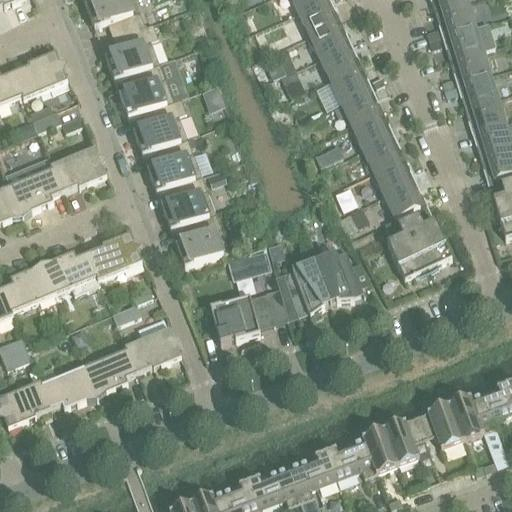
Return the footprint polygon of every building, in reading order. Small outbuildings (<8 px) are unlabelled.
[(0,0),(0,12),(3,11),(4,14),(32,2),(31,0),(0,0)] [(81,0),(86,12),(117,0),(81,0)] [(145,32),(133,0),(117,0),(86,12),(95,35),(109,30),(114,44),(145,32)] [(330,4),(327,0),(286,0),(288,2),(291,6),(294,9),(298,19),(330,4)] [(429,0),(435,19),(468,9),(471,8),(469,2),(467,0),(429,0)] [(298,19),(303,29),(304,33),(305,38),(307,43),(309,42),(341,28),(330,4),(298,19)] [(471,8),(468,9),(435,19),(443,43),(476,33),(473,23),(473,18),(472,13),(471,9),(471,8)] [(341,28),(309,42),(307,43),(310,48),(312,52),(315,55),(320,65),(348,52),(351,50),(341,28)] [(446,42),(443,43),(446,56),(450,67),(486,56),(496,52),(489,29),(476,33),(446,42)] [(115,87),(128,82),(160,70),(151,47),(158,44),(153,30),(145,33),(145,32),(114,44),(119,58),(106,64),(115,87)] [(351,50),(348,52),(320,65),(325,75),(325,79),(326,84),(328,89),(362,73),(351,50)] [(486,57),(486,56),(450,67),(458,91),(491,81),(488,71),(488,66),(487,61),(486,57)] [(13,79),(24,106),(68,88),(66,85),(65,82),(58,65),(57,62),(56,59),(28,70),(29,72),(13,79)] [(174,108),(174,107),(160,70),(128,82),(133,96),(120,101),(129,125),(142,120),(174,108)] [(373,96),(367,84),(362,73),(328,89),(329,90),(331,94),(334,98),(337,101),(341,111),(373,96)] [(281,83),(284,88),(298,81),(296,76),(281,83)] [(0,111),(22,103),(23,106),(24,106),(13,79),(2,83),(0,78),(0,111)] [(494,91),(491,81),(458,91),(465,115),(501,104),(499,99),(497,95),(494,91)] [(384,119),(373,96),(341,111),(346,120),(346,125),(348,129),(349,134),(350,135),(384,119)] [(465,115),(468,127),(472,139),(506,129),(502,119),(503,114),(502,109),(501,104),(465,115)] [(174,108),(142,120),(147,133),(134,138),(143,162),(156,157),(188,145),(179,122),(187,119),(181,105),(174,107),(174,108)] [(57,117),(33,127),(38,139),(62,129),(57,117)] [(394,142),(384,119),(350,135),(352,139),(355,143),(358,147),(363,156),(391,143),(394,142)] [(79,122),(62,128),(67,139),(83,133),(79,122)] [(31,127),(23,131),(28,142),(36,139),(31,127)] [(511,143),(509,139),(506,129),(472,139),(480,163),(511,153),(511,143)] [(394,142),(391,143),(363,156),(367,166),(368,171),(369,175),(371,180),(373,179),(405,164),(394,142)] [(202,183),(188,145),(156,157),(162,171),(148,176),(157,200),(170,194),(202,183)] [(484,175),(488,188),(491,187),(511,180),(511,153),(480,163),(484,175)] [(51,172),(63,199),(78,192),(79,195),(107,183),(105,180),(104,177),(97,160),(96,157),(95,154),(51,172)] [(405,164),(373,179),(371,180),(372,181),(374,185),(376,189),(379,192),(384,202),(416,187),(405,164)] [(47,165),(5,182),(10,193),(23,225),(24,225),(32,218),(54,209),(52,203),(63,199),(51,172),(47,165)] [(511,180),(491,187),(488,188),(493,206),(505,245),(511,243),(511,180)] [(171,237),(185,232),(216,220),(202,183),(170,194),(176,208),(162,213),(171,237)] [(416,187),(384,202),(389,212),(389,216),(390,221),(392,225),(392,226),(426,210),(416,187)] [(0,231),(12,226),(23,226),(23,225),(10,193),(0,197),(0,231)] [(435,228),(426,210),(392,226),(392,227),(385,230),(394,247),(387,250),(405,287),(415,282),(420,282),(424,280),(428,279),(434,276),(438,273),(441,270),(452,265),(435,228)] [(351,218),(339,224),(347,240),(359,233),(351,218)] [(230,257),(216,220),(185,232),(190,246),(176,251),(185,274),(230,257)] [(87,260),(98,287),(142,269),(141,266),(140,263),(132,246),(131,243),(130,240),(102,251),(103,253),(87,260)] [(315,270),(331,312),(332,311),(331,309),(337,307),(337,308),(354,307),(354,305),(353,303),(362,299),(364,303),(365,302),(361,292),(371,289),(359,268),(352,271),(346,257),(337,260),(336,258),(335,257),(317,269),(315,270)] [(270,276),(265,258),(256,261),(260,278),(270,276)] [(98,287),(87,260),(77,264),(74,259),(52,268),(42,268),(41,269),(54,301),(72,294),(74,300),(100,289),(98,287)] [(54,301),(41,269),(33,276),(11,285),(13,291),(2,295),(13,322),(14,322),(12,318),(54,301)] [(331,312),(315,270),(314,270),(292,274),(292,275),(293,277),(284,281),(300,327),(301,327),(299,323),(309,319),(310,322),(310,323),(325,313),(324,312),(330,309),(331,312)] [(149,293),(132,300),(136,309),(153,303),(149,293)] [(0,327),(13,322),(2,295),(0,295),(0,327)] [(259,335),(289,327),(280,295),(265,299),(265,301),(250,305),(250,303),(211,314),(212,319),(209,321),(207,324),(207,327),(209,330),(212,332),(215,332),(221,352),(260,341),(259,335)] [(136,310),(112,320),(117,332),(141,322),(136,310)] [(169,335),(126,353),(137,380),(153,374),(154,376),(182,364),(180,361),(179,358),(172,341),(170,338),(169,335)] [(0,358),(3,365),(27,355),(22,343),(0,352),(0,358)] [(137,380),(126,353),(125,353),(126,357),(85,374),(98,406),(106,399),(128,390),(126,385),(137,380)] [(32,367),(27,355),(3,365),(8,377),(32,367)] [(98,406),(85,374),(42,391),(41,388),(40,388),(51,415),(62,411),(65,416),(86,407),(97,407),(98,406)] [(51,415),(40,388),(0,404),(0,413),(6,429),(8,432),(9,436),(36,424),(35,422),(51,415)] [(470,403),(469,403),(483,440),(496,435),(493,426),(511,419),(511,401),(507,389),(497,393),(498,394),(471,404),(470,403)] [(469,403),(449,411),(463,448),(483,440),(469,403)] [(428,420),(417,424),(425,446),(437,442),(442,455),(463,448),(449,411),(427,419),(428,420)] [(384,436),(398,472),(419,464),(413,451),(425,446),(417,424),(406,428),(406,427),(384,436)] [(384,436),(364,443),(378,480),(398,472),(384,436)] [(365,485),(378,480),(364,443),(362,444),(363,445),(336,455),(336,454),(326,458),(336,486),(361,476),(365,485)] [(316,463),(288,474),(301,509),(314,504),(311,496),(336,486),(326,458),(316,462),(316,463)] [(494,468),(483,472),(486,480),(497,476),(494,468)] [(249,487),(258,511),(267,511),(285,505),(287,511),(293,511),(301,509),(288,474),(260,484),(260,483),(249,487)] [(213,501),(211,501),(215,511),(258,511),(249,487),(239,491),(240,492),(213,502),(213,501)] [(215,511),(211,501),(191,509),(192,511),(215,511)]
